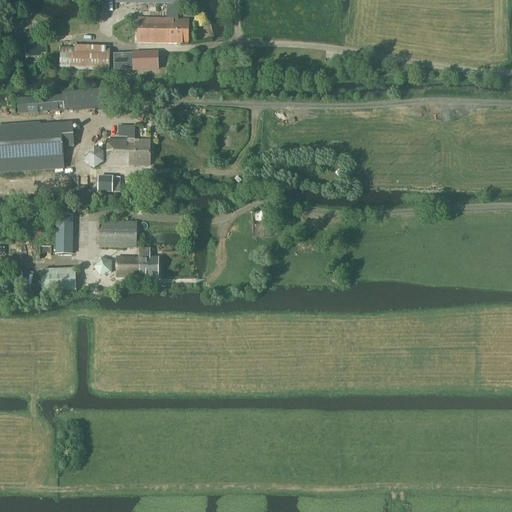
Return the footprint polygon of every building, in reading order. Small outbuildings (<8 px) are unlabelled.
[(138,20),(138,44),(188,45),(189,21),(177,20),(177,6),(169,6),(166,6),(166,20),(138,20)] [(109,69),(109,48),(60,48),(60,69),(109,69)] [(113,74),(158,72),(158,52),(112,54),(113,74)] [(40,126),(0,129),(0,172),(64,168),(62,148),(74,148),(72,124),(40,126)] [(134,141),(134,128),(118,127),(118,137),(127,137),(127,141),(106,141),(107,166),(150,166),(150,141),(134,141)] [(120,194),(120,179),(99,178),(98,194),(120,194)] [(55,217),(54,256),(71,256),(72,217),(55,217)] [(136,249),(136,223),(100,223),(99,248),(136,249)] [(116,258),(116,278),(158,279),(158,259),(149,259),(150,251),(145,251),(138,251),(138,259),(116,258)] [(101,260),(94,267),(96,277),(106,280),(113,273),(111,263),(101,260)] [(59,294),(76,293),(74,270),(40,272),(40,285),(41,295),(59,294)]
